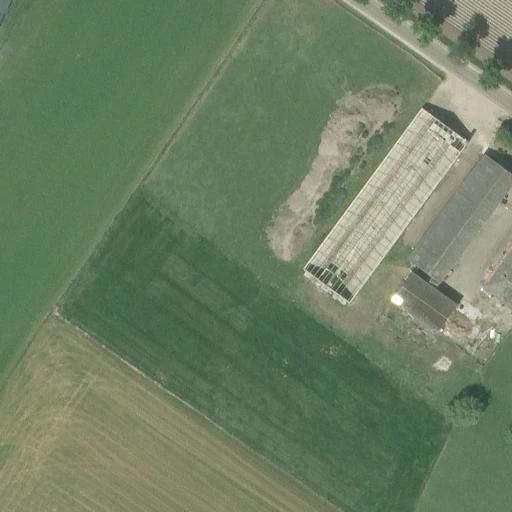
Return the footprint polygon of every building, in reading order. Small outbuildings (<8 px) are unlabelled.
[(10,0),(0,0),(0,12),(5,14),(10,0)] [(348,305),(464,142),(414,107),(298,270),(348,305)] [(407,260),(440,284),(511,185),(511,174),(485,155),(407,260)] [(511,247),(482,287),(511,310),(511,247)] [(386,305),(435,328),(450,296),(401,273),(386,305)]
